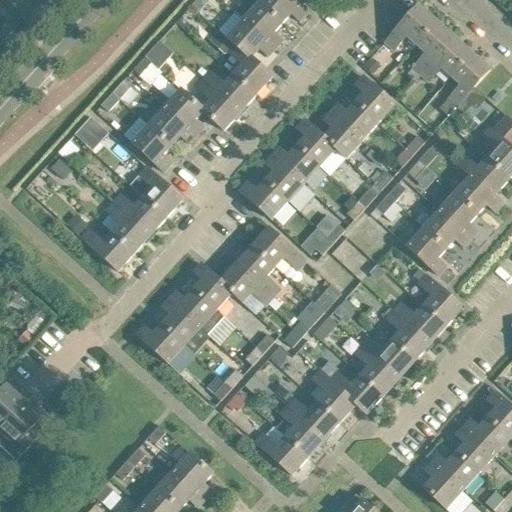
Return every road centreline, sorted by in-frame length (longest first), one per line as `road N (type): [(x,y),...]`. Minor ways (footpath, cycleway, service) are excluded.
road 1 (residential): [(31,392),(77,342),(121,311),(207,214),(216,180),(378,0)]
road 2 (residential): [(389,437),(511,302)]
road 3 (tertiary): [(0,107),(97,0)]
